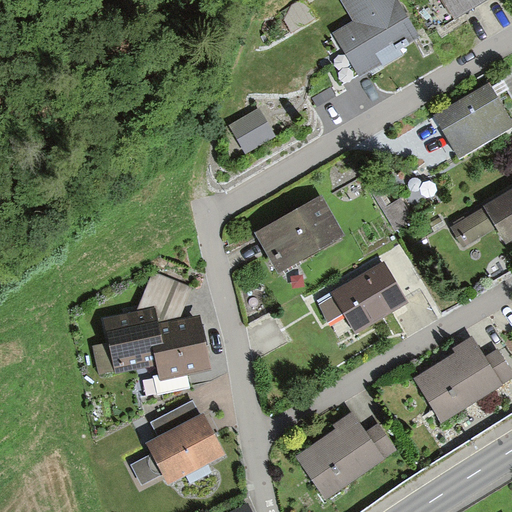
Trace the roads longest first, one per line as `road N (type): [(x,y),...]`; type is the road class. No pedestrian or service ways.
road 1 (residential): [(250,434),(204,212),(511,36)]
road 2 (residential): [(250,434),(289,420),(511,287)]
